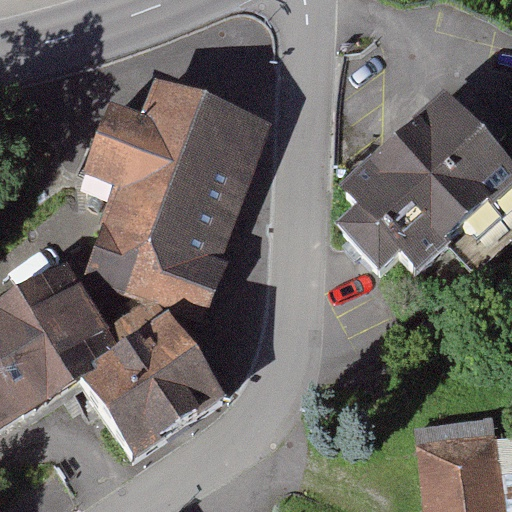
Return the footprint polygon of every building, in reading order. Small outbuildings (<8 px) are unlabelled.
[(272,153),(159,109),(145,145),(114,133),(85,209),(113,220),(89,283),(220,334),(240,283),(223,277),(272,153)] [(511,257),(511,183),(447,118),(339,210),(423,299),(459,272),(478,287),(511,257)] [(73,381),(114,355),(73,291),(0,337),(0,463),(89,406),(73,381)] [(138,482),(227,418),(167,321),(114,355),(73,381),(89,406),(138,482)] [(511,511),(511,427),(419,435),(425,511),(511,511)]
